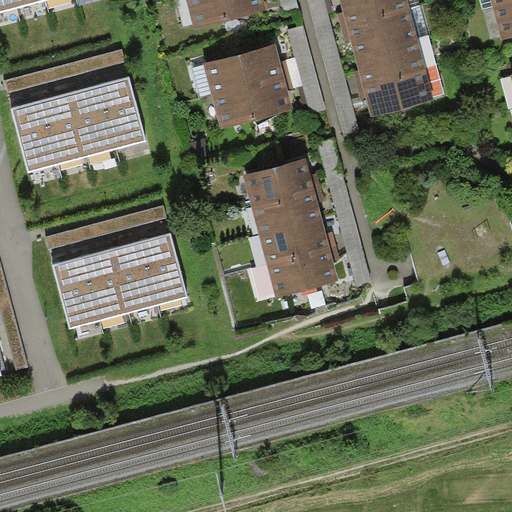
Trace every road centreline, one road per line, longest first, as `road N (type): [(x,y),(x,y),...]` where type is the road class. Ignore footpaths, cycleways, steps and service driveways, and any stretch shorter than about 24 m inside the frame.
road 1 (residential): [(384,299),(302,0)]
road 2 (track): [(214,511),(511,430)]
